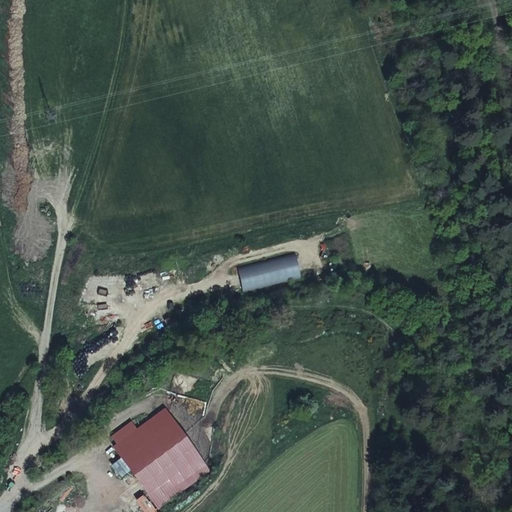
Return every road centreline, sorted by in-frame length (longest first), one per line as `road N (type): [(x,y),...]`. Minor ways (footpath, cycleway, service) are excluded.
road 1 (track): [(127,0),(103,123),(57,271),(13,490)]
road 2 (track): [(0,114),(6,204),(44,222),(57,271)]
